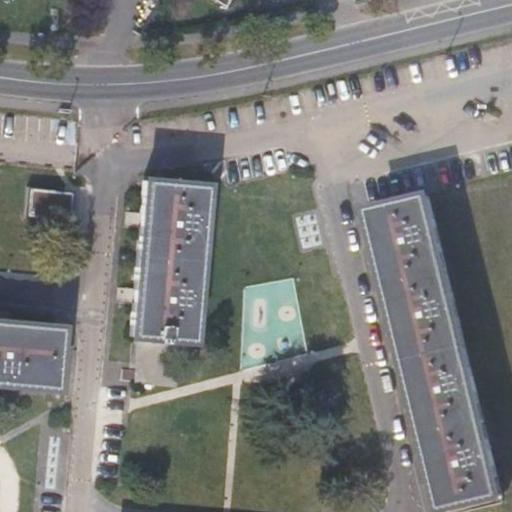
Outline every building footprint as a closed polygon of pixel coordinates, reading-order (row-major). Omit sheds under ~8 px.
[(208,0),(222,8),(226,0),(208,0)] [(142,181),(128,336),(137,337),(132,383),(174,386),(179,340),(187,341),(201,186),(142,181)] [(418,407),(442,511),(500,498),(428,197),(371,211),(418,407)] [(57,328),(0,323),(0,383),(51,388),(57,328)] [(349,370),(326,374),(334,419),(357,415),(349,370)] [(257,509),(258,477),(172,472),(170,504),(257,509)]
